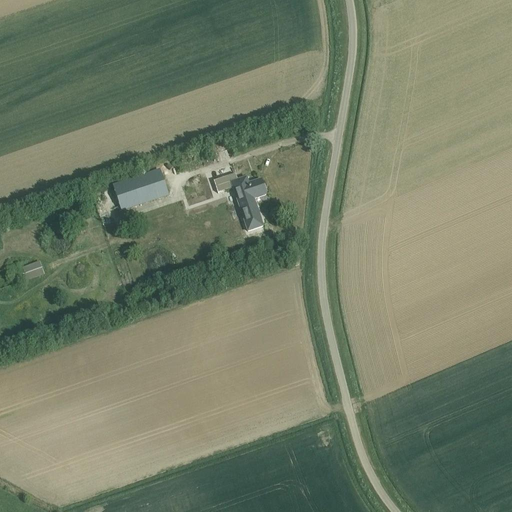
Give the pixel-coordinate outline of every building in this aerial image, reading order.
[(255,197),(267,193),(261,178),(250,182),(248,176),(238,179),(236,172),(215,179),(219,191),(234,186),(250,230),(265,225),(255,197)] [(115,189),(121,208),(168,191),(162,173),(115,189)] [(87,207),(89,213),(96,210),(93,204),(87,207)] [(136,213),(134,208),(125,212),(128,217),(136,213)] [(18,281),(24,279),(25,282),(45,274),(41,262),(20,269),(21,272),(16,274),(18,281)] [(43,287),(45,293),(54,290),(53,285),(43,287)]
